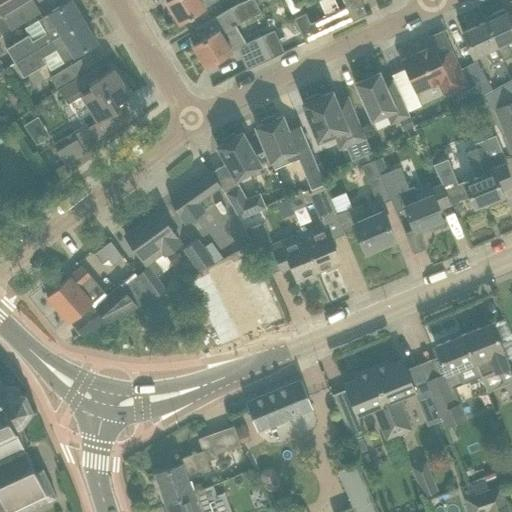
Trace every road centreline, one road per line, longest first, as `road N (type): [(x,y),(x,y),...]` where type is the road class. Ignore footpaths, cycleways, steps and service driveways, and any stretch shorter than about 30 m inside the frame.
road 1 (tertiary): [(104,402),(194,388),(511,263)]
road 2 (residential): [(191,119),(431,7)]
road 3 (residential): [(0,268),(191,119)]
road 4 (residential): [(191,119),(118,0)]
road 5 (tertiary): [(104,402),(0,323)]
